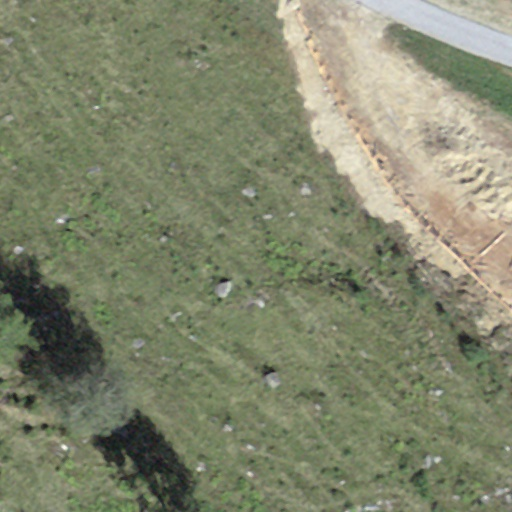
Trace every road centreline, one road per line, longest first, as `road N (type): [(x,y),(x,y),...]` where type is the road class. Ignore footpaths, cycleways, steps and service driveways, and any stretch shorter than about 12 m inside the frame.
road 1 (track): [(362,0),(362,49),(374,79),(422,132),(511,201)]
road 2 (unclassified): [(383,0),(511,52)]
